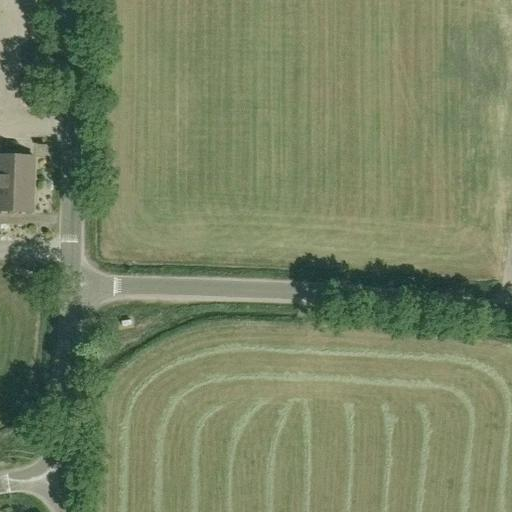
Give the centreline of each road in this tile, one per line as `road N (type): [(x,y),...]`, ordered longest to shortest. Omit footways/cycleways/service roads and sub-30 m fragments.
road 1 (unclassified): [(71,282),(435,289),(511,300)]
road 2 (tertiary): [(71,282),(74,0)]
road 3 (tertiary): [(69,475),(71,282)]
